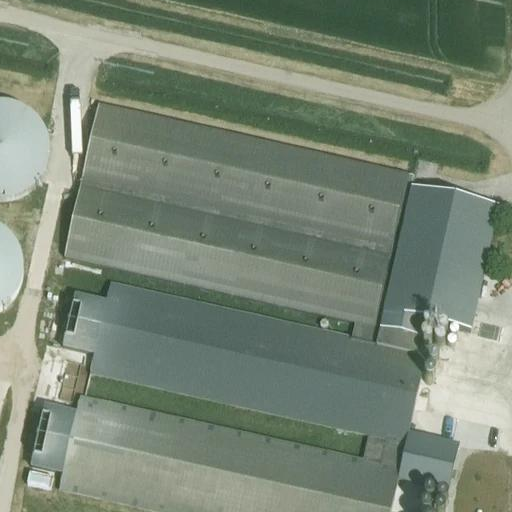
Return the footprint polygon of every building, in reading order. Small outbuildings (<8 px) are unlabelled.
[(0,204),(7,204),(16,202),(24,198),(31,193),(37,187),(42,180),(46,172),(48,163),(49,155),(48,146),(46,137),(42,129),(37,123),(31,116),(24,111),(16,108),(7,105),(0,104),(0,204)] [(65,476),(61,492),(149,511),(392,511),(399,482),(409,437),(427,359),(418,357),(421,342),(425,325),(471,336),(499,211),(414,192),(416,181),(99,110),(65,262),(356,326),(353,343),(112,289),(108,306),(75,299),(63,350),(96,357),(92,376),(368,437),(362,464),(81,402),(78,417),(65,476)] [(0,316),(4,315),(10,310),(16,304),(21,296),(24,289),(26,281),(27,272),(26,264),(24,256),(21,248),(16,241),(10,235),(4,230),(0,227),(0,316)] [(45,410),(32,469),(57,474),(65,476),(78,417),(70,416),(45,410)] [(409,437),(399,482),(446,493),(456,448),(409,437)]
